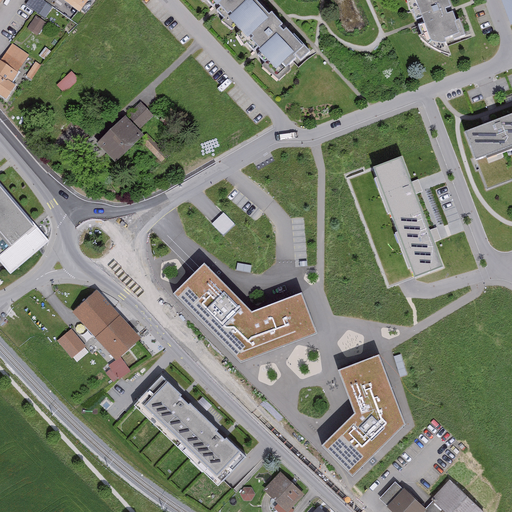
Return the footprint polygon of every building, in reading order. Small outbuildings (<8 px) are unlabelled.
[(45,4),(38,0),(30,0),(27,6),(39,14),(45,4)] [(88,1),(86,0),(63,0),(63,1),(81,12),(88,1)] [(207,0),(216,9),(219,6),(234,22),(231,24),(247,41),(250,38),(266,55),(263,58),(277,72),(280,69),(286,76),(303,60),(306,63),(315,55),(306,45),(308,43),(287,22),(282,26),(280,24),(284,20),(277,13),(275,15),(260,0),(207,0)] [(467,34),(453,0),(417,0),(435,47),(467,34)] [(511,0),(503,0),(511,24),(511,0)] [(46,23),(35,17),(28,29),(39,35),(46,23)] [(30,57),(12,46),(2,62),(0,60),(0,93),(9,99),(18,85),(13,82),(30,57)] [(58,86),(65,94),(79,81),(72,74),(58,86)] [(154,116),(142,104),(129,116),(141,129),(154,116)] [(511,116),(461,136),(482,191),(511,178),(511,116)] [(119,166),(146,137),(126,118),(99,146),(119,166)] [(401,153),(371,164),(414,278),(444,267),(401,153)] [(39,227),(0,181),(0,259),(0,260),(39,227)] [(431,221),(439,218),(429,193),(421,196),(431,221)] [(224,234),(235,223),(224,211),(212,223),(224,234)] [(305,290),(253,307),(206,260),(175,291),(176,294),(239,359),(319,332),(305,290)] [(142,339),(99,292),(74,315),(117,362),(142,339)] [(85,349),(72,331),(57,342),(70,360),(85,349)] [(383,352),(340,365),(355,411),(322,442),(352,473),(406,422),(383,352)] [(160,373),(134,400),(219,482),(246,455),(160,373)] [(305,491),(281,472),(265,491),(289,511),(305,491)] [(382,499),(396,511),(482,511),(451,483),(428,508),(399,481),(382,499)]
